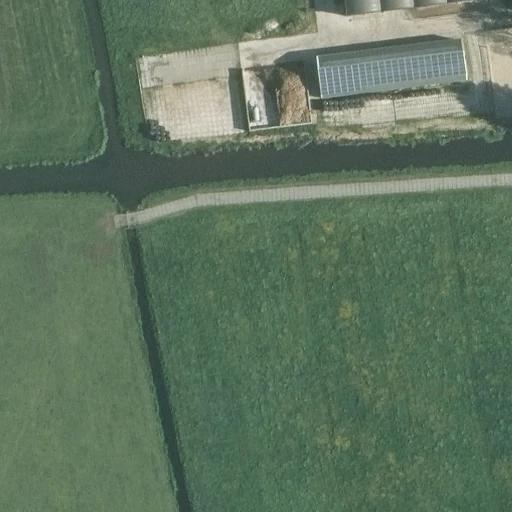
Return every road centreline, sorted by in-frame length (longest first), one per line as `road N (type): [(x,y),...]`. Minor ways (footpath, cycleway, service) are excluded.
road 1 (track): [(0,231),(117,224),(217,201),(511,181)]
road 2 (track): [(511,20),(329,40),(323,0)]
